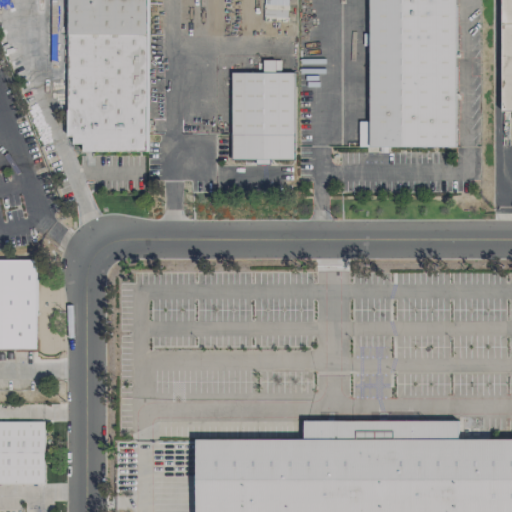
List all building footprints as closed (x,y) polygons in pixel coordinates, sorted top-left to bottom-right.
[(147,152),(147,0),(68,0),(68,144),(83,144),(83,151),(147,152)] [(263,0),(263,18),(287,18),(287,0),(263,0)] [(456,147),(456,0),(369,0),(369,121),(358,121),(358,147),(380,147),(380,152),(387,152),(387,147),(456,147)] [(511,0),(497,0),(497,68),(502,68),(502,112),(511,111),(511,0)] [(294,72),(276,73),(275,60),(263,60),(263,73),(232,73),(232,160),(258,160),(258,165),(270,165),(270,160),(294,159),(294,72)] [(0,349),(36,349),(36,261),(0,260),(0,349)] [(196,511),(511,511),(511,439),(458,439),(458,421),(304,421),(304,440),(196,439),(196,511)] [(44,422),(0,422),(0,483),(43,484),(44,422)]
